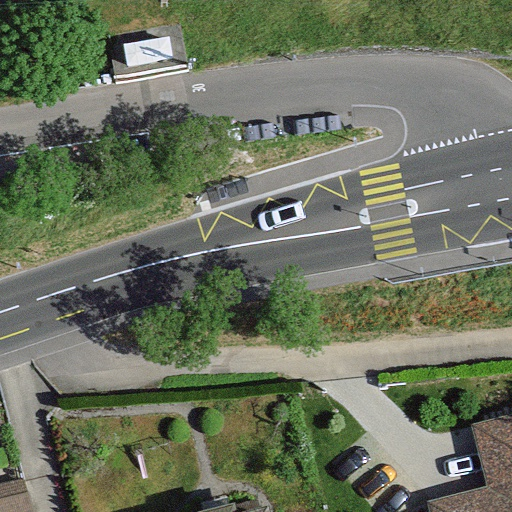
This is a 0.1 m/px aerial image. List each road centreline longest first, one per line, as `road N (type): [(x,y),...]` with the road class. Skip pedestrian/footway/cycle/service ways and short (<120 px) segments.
road 1 (residential): [(493,184),(473,118),(450,91),(431,83),(362,77),(0,129)]
road 2 (secondary): [(0,313),(96,279),(493,184)]
